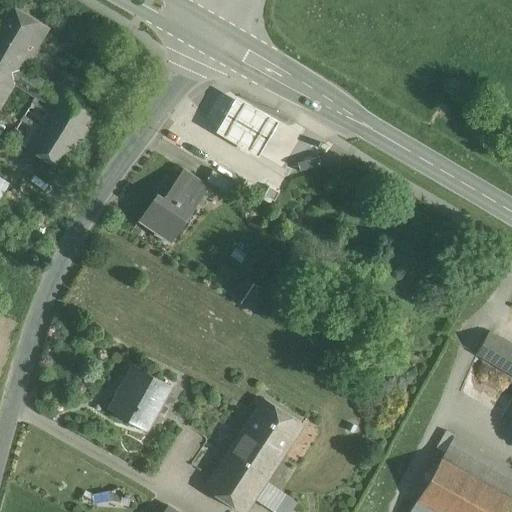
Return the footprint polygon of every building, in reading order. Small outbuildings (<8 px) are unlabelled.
[(49,28),(41,23),(6,1),(0,10),(0,62),(20,75),(49,28)] [(0,107),(16,81),(20,75),(0,63),(0,107)] [(60,92),(28,72),(24,69),(15,84),(38,98),(12,139),(25,148),(60,92)] [(98,115),(92,112),(92,111),(60,92),(25,148),(63,171),(98,115)] [(236,96),(215,133),(258,156),(278,119),(236,96)] [(183,170),(163,199),(155,194),(138,219),(170,240),(206,186),(183,170)] [(236,184),(212,170),(205,181),(229,195),(236,184)] [(268,187),(264,195),(274,201),(278,192),(268,187)] [(259,288),(257,287),(257,286),(245,278),(234,294),(248,304),(259,288)] [(511,375),(511,399),(502,417),(511,423),(511,346),(488,333),(475,355),(511,375)] [(169,388),(148,375),(138,370),(123,396),(118,393),(110,409),(145,429),(169,388)] [(301,426),(264,401),(238,441),(257,453),(265,440),(284,452),(301,426)] [(511,471),(453,438),(443,456),(511,496),(511,471)] [(257,453),(238,441),(207,488),(243,511),(244,511),(284,452),(265,440),(257,453)] [(511,511),(511,496),(443,456),(417,501),(437,511),(511,511)] [(292,511),(297,504),(284,497),(274,511),(292,511)] [(437,511),(417,501),(410,511),(437,511)]
